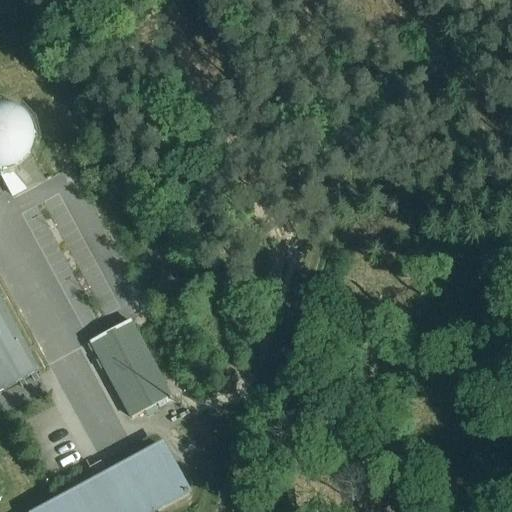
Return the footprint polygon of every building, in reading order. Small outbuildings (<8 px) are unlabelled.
[(38,145),(30,133),(18,125),(3,122),(0,122),(0,196),(3,197),(17,195),(30,186),(38,174),(41,160),(38,145)] [(0,392),(38,372),(0,300),(0,392)] [(130,322),(90,343),(132,420),(171,399),(130,322)] [(36,397),(14,409),(22,424),(44,412),(36,397)] [(41,511),(164,511),(193,497),(164,445),(41,511)]
